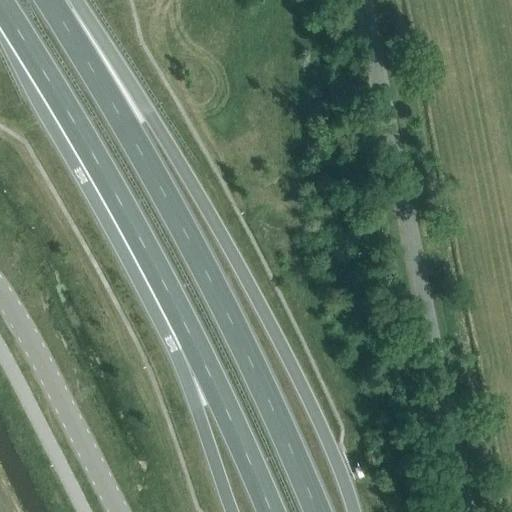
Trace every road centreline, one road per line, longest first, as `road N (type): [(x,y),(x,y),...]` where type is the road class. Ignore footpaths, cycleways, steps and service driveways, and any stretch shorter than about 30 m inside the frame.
road 1 (trunk): [(315,511),(183,231),(47,0)]
road 2 (trunk): [(0,5),(138,238),(269,511)]
road 3 (unclassified): [(466,511),(363,0)]
road 4 (unclassified): [(0,292),(120,511)]
